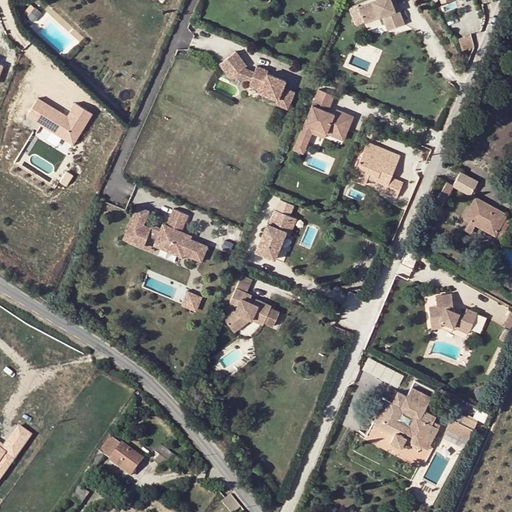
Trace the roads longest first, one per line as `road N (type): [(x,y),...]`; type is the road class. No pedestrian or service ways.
road 1 (residential): [(500,0),(283,511)]
road 2 (tertiary): [(0,281),(134,364),(182,410),(262,511)]
road 3 (residential): [(111,186),(195,0)]
road 4 (unknown): [(369,308),(256,257),(272,203)]
road 5 (residential): [(511,369),(450,511)]
